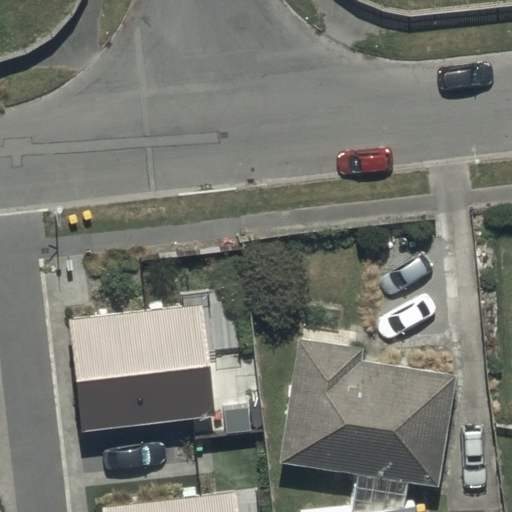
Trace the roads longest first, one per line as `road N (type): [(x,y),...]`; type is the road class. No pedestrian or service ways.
road 1 (residential): [(511,98),(230,129)]
road 2 (residential): [(230,129),(0,158)]
road 3 (residential): [(214,0),(230,129)]
